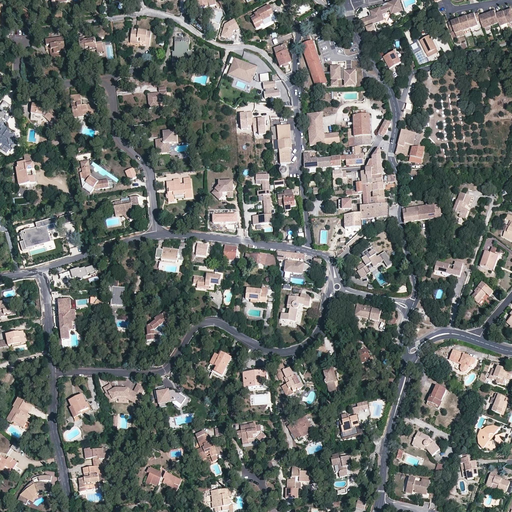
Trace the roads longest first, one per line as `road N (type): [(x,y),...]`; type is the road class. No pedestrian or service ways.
road 1 (residential): [(336,286),(321,327),(295,349),(267,349),(211,321),(197,326),(159,373),(52,372)]
road 2 (residential): [(336,286),(330,260),(310,251),(157,235)]
road 3 (residential): [(108,76),(118,140),(148,169),(157,235)]
road 4 (track): [(451,332),(491,209),(511,201)]
road 5 (residential): [(33,30),(20,37),(22,86),(108,76)]
road 6 (residential): [(52,372),(52,428),(68,511)]
road 7 (tertiary): [(380,502),(405,376)]
road 8 (residential): [(157,235),(41,269)]
